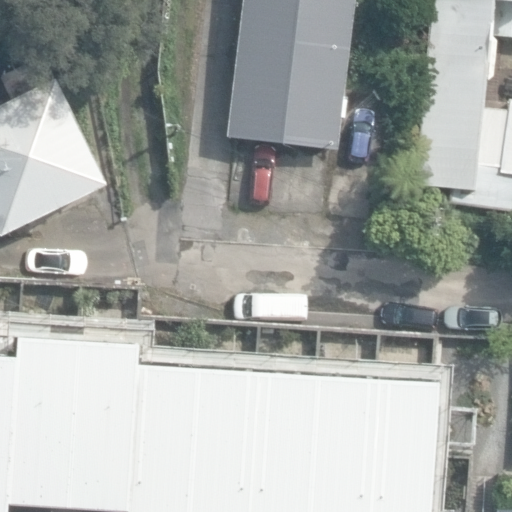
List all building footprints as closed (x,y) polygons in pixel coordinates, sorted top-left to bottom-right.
[(246,0),(230,139),(339,151),(356,0),(246,0)] [(474,191),(481,107),(487,35),(511,37),(511,0),(425,0),(410,186),(451,189),(474,191)] [(0,238),(105,187),(52,81),(0,106),(0,238)] [(474,191),(451,189),(450,205),(511,210),(511,98),(507,98),(507,109),(481,107),(474,191)] [(16,359),(0,358),(0,511),(6,511),(7,504),(128,511),(136,372),(138,348),(17,340),(16,359)] [(439,511),(447,391),(136,372),(128,511),(127,511),(439,511)]
